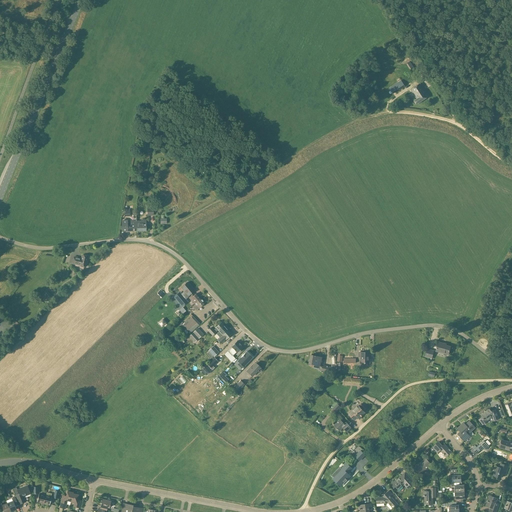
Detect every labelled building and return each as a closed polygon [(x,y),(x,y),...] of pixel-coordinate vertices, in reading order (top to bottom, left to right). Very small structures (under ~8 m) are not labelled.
[(401,81),(391,87),(394,92),(404,86),(401,81)] [(416,105),(429,96),(420,83),(410,90),(417,99),(414,101),(416,105)] [(141,221),(136,221),(136,231),(145,231),(145,220),(141,220),(141,221)] [(130,221),(122,221),(122,231),(136,231),(136,221),(130,221)] [(76,258),(75,264),(80,265),(80,266),(86,267),(88,257),(82,255),(81,259),(76,258)] [(187,283),(182,288),(185,292),(184,293),(187,297),(194,291),(187,283)] [(59,289),(53,294),(56,298),(62,292),(59,289)] [(46,290),(43,293),(49,300),(52,296),(46,290)] [(197,294),(191,299),(196,304),(193,307),(196,310),(205,303),(197,294)] [(201,324),(193,316),(183,325),(190,334),(201,324)] [(162,318),(157,322),(161,328),(166,324),(162,318)] [(217,330),(219,332),(216,334),(220,338),(228,330),(221,322),(214,329),(211,327),(208,330),(212,335),(217,330)] [(204,334),(198,328),(189,336),(194,342),(204,334)] [(231,334),(228,330),(220,338),(217,340),(221,344),(226,339),(231,334)] [(232,347),(228,351),(232,355),(232,356),(233,356),(236,352),(237,353),(243,348),(241,345),(239,344),(239,343),(237,341),(231,346),(232,347)] [(448,354),(450,347),(442,344),(443,343),(438,342),(436,351),(448,354)] [(219,352),(213,346),(208,351),(214,357),(219,352)] [(427,349),(425,357),(432,359),(434,350),(427,349)] [(243,367),(253,357),(246,351),(237,361),(243,367)] [(370,363),(370,352),(358,352),(358,357),(360,357),(360,363),(370,363)] [(311,355),(309,363),(314,365),(313,367),(318,368),(318,370),(319,371),(322,372),(322,371),(323,366),(320,365),(322,357),(316,356),(311,355)] [(215,357),(207,364),(211,368),(218,362),(215,357)] [(250,368),(247,371),(252,376),(260,368),(256,363),(251,369),(250,368)] [(323,366),(322,371),(325,372),(337,375),(336,365),(336,364),(332,364),(331,367),(324,365),(323,366)] [(226,368),(219,375),(224,379),(231,372),(226,368)] [(241,380),(233,388),(237,392),(245,384),(241,380)] [(332,409),(335,412),(341,407),(338,404),(332,409)] [(348,414),(354,420),(357,417),(359,418),(364,413),(363,411),(365,408),(361,404),(358,406),(355,408),(354,408),(348,414)] [(494,421),(499,419),(495,410),(491,411),(490,409),(489,409),(488,409),(487,410),(481,415),(482,417),(479,420),(483,425),(493,417),(494,421)] [(343,428),(347,432),(351,428),(346,422),(344,424),(340,420),(334,425),(339,431),(343,428)] [(467,434),(475,428),(469,421),(465,425),(463,423),(458,428),(460,431),(458,434),(464,441),(469,436),(467,434)] [(499,432),(506,434),(508,427),(501,425),(499,432)] [(475,445),(472,447),(474,449),(473,450),(476,454),(484,447),(486,450),(490,446),(484,440),(477,446),(475,445)] [(511,451),(511,443),(501,440),(499,447),(511,451)] [(446,457),(451,452),(444,444),(442,446),(438,442),(432,447),(438,453),(440,450),(446,457)] [(421,473),(431,464),(425,458),(414,468),(421,476),(423,475),(421,473)] [(342,470),(334,479),(341,485),(344,482),(345,483),(347,480),(346,479),(349,476),(347,474),(352,469),(346,464),(342,469),(342,470)] [(505,475),(508,466),(501,464),(500,468),(496,467),(493,476),(501,478),(502,474),(505,475)] [(452,483),(459,482),(461,482),(461,478),(463,478),(463,475),(458,475),(458,472),(457,472),(457,469),(450,469),(451,477),(452,477),(452,483)] [(407,488),(414,483),(406,474),(403,477),(402,475),(391,485),(397,491),(404,484),(407,488)] [(455,487),(455,492),(465,492),(464,485),(459,485),(459,482),(452,483),(451,483),(451,487),(455,487)] [(16,487),(13,489),(19,504),(26,502),(24,497),(30,494),(27,486),(17,490),(16,487)] [(431,491),(424,491),(424,495),(423,495),(423,496),(424,496),(424,505),(433,505),(433,497),(436,497),(436,487),(431,487),(431,491)] [(70,503),(71,503),(73,493),(67,491),(66,497),(62,497),(61,503),(66,504),(67,501),(71,501),(70,503)] [(394,511),(399,506),(391,497),(393,496),(389,491),(385,494),(385,497),(376,498),(376,504),(388,503),(394,511)] [(455,498),(454,498),(455,502),(456,502),(459,502),(461,502),(460,499),(465,499),(465,492),(455,492),(455,498)] [(73,493),(71,503),(74,503),(73,507),(79,508),(80,502),(77,501),(78,495),(73,493)] [(40,503),(43,504),(45,496),(39,494),(37,502),(41,503),(40,503)] [(51,497),(45,496),(43,504),(45,504),(46,504),(49,505),(51,497)] [(490,511),(496,511),(500,504),(496,503),(498,498),(490,496),(486,505),(491,506),(489,511),(490,511)] [(13,501),(7,503),(10,511),(16,509),(15,506),(17,505),(14,497),(12,498),(13,501)] [(98,509),(106,511),(107,508),(109,508),(111,502),(102,500),(100,509),(98,509)] [(4,511),(9,511),(10,511),(7,503),(2,505),(0,503),(0,502),(0,509),(1,511),(4,510),(4,511)] [(455,502),(452,502),(448,502),(448,507),(450,507),(449,511),(456,511),(459,511),(459,505),(456,505),(456,502),(455,502)]
